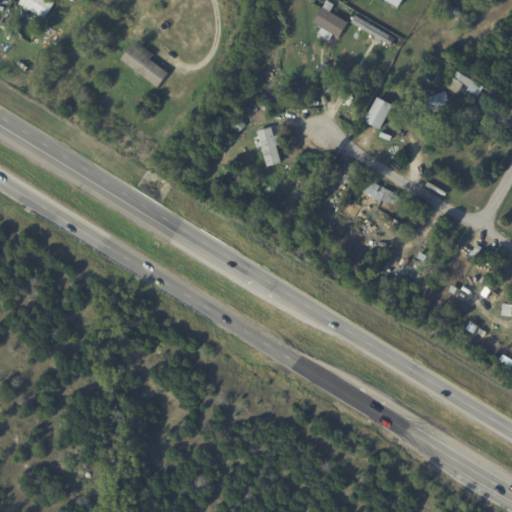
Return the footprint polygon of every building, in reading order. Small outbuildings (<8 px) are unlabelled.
[(47,0),(56,5),(47,20),(22,5),(25,0),(47,0)] [(403,0),(399,8),(385,0),(403,0)] [(347,24),(339,39),(315,24),(328,3),(335,7),(331,14),(347,24)] [(475,20),(471,27),(441,10),(444,3),(475,20)] [(395,40),(391,47),(380,40),(379,44),(368,38),(370,34),(352,23),(356,17),(395,40)] [(145,48),(155,56),(151,61),(170,75),(160,88),(123,61),(133,47),(140,52),(143,47),(145,48)] [(270,69),(269,75),(255,73),(256,67),(270,69)] [(480,89),(474,98),(460,88),(455,95),(445,89),(451,80),(452,80),(456,73),(480,89)] [(443,93),(447,103),(440,106),(441,109),(431,113),(430,109),(405,118),(401,106),(416,100),(414,94),(424,90),(426,97),(443,92),(443,93)] [(389,106),(377,129),(362,121),(374,97),(389,106)] [(247,128),(238,133),(233,126),(241,120),(247,128)] [(272,130),(273,134),(279,133),(282,143),(276,145),(282,164),(268,168),(262,150),(260,151),(257,141),(260,140),(258,133),(272,129),(272,130)] [(391,137),(390,141),(379,137),(381,133),(391,137)] [(398,200),(395,204),(386,198),(383,202),(378,199),(385,189),(399,199),(398,200)] [(425,257),(422,261),(416,257),(418,253),(425,257)]
